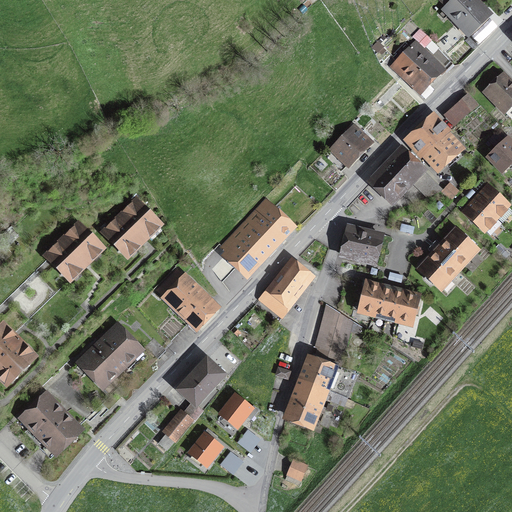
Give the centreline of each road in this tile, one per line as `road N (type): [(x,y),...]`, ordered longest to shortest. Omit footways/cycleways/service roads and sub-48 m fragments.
road 1 (tertiary): [(325,214),(87,463)]
road 2 (unclassified): [(261,511),(280,418),(333,249),(336,228),(325,214)]
road 3 (tertiary): [(484,51),(325,214)]
road 4 (track): [(342,511),(455,390),(467,383),(482,388)]
road 5 (unclassified): [(87,463),(125,479),(196,486),(254,511)]
